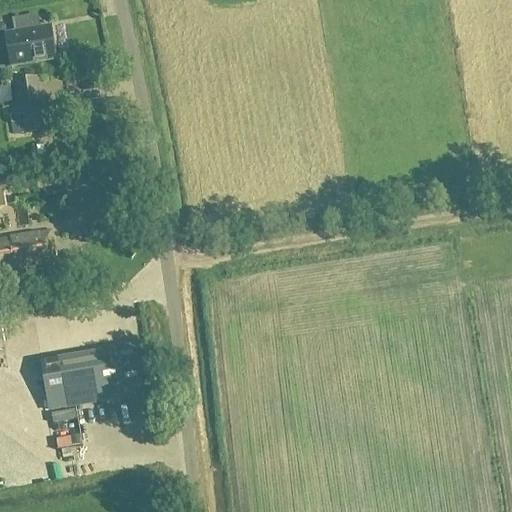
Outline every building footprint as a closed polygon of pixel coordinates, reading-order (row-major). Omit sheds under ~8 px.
[(15,20),(17,33),(5,35),(10,68),(55,61),(50,28),(39,30),(38,17),(15,20)] [(19,107),(11,108),(15,137),(30,134),(28,121),(42,119),(36,79),(15,82),(19,107)] [(50,234),(0,242),(0,272),(55,263),(50,234)] [(138,258),(150,250),(142,239),(130,247),(138,258)] [(93,322),(87,331),(104,340),(109,331),(93,322)] [(57,363),(66,410),(143,396),(135,349),(57,363)]
